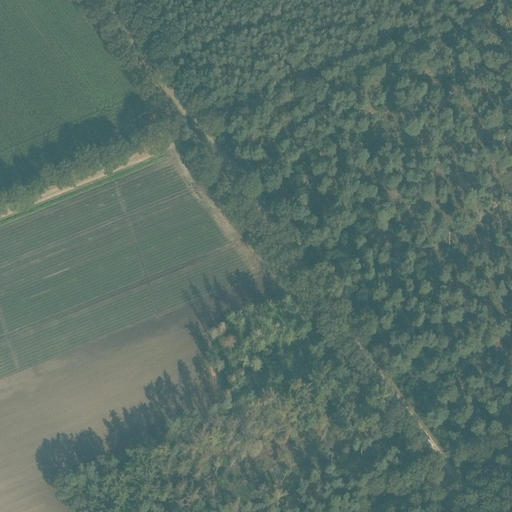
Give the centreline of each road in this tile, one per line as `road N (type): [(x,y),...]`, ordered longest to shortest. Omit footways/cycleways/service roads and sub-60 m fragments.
road 1 (track): [(88,0),(447,482)]
road 2 (track): [(197,126),(481,0)]
road 3 (track): [(197,126),(0,213)]
